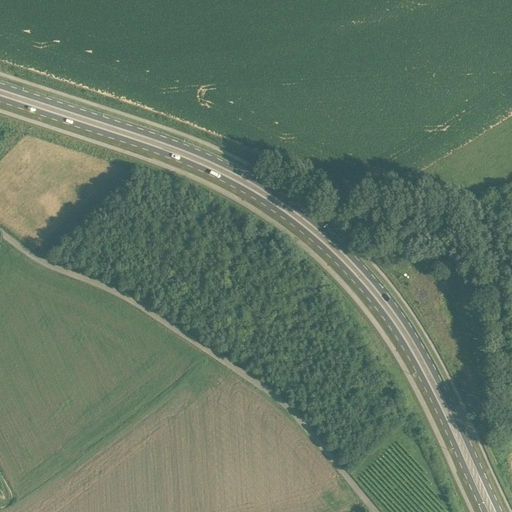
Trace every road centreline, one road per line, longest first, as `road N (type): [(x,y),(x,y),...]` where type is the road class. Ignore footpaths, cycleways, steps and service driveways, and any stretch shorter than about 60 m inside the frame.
road 1 (primary): [(499,511),(402,317),(334,240),(215,160),(0,86)]
road 2 (primary): [(0,99),(195,165),(304,231),(402,342),(484,511)]
road 3 (unclassified): [(0,231),(255,381),(318,440),(375,511)]
